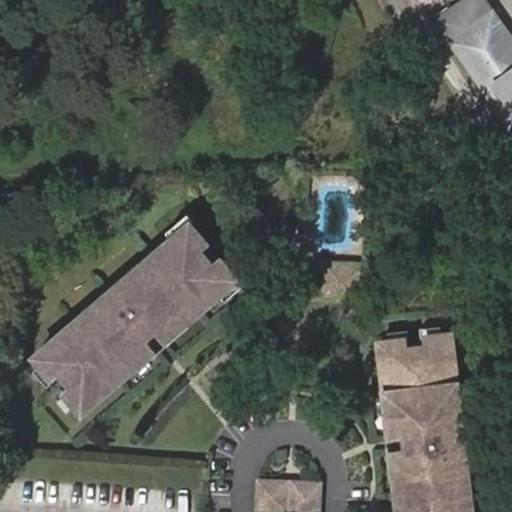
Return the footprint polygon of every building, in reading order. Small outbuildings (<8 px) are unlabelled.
[(431,0),(421,7),(511,135),(511,36),(486,0),(476,0),(457,14),(447,0),(431,0)] [(476,0),(447,0),(457,14),(476,0)] [(167,233),(172,237),(189,222),(194,218),(188,212),(167,233)] [(88,317),(85,314),(36,358),(41,364),(54,378),(58,374),(71,386),(65,393),(76,404),(84,412),(134,370),(130,367),(154,347),(148,341),(157,331),(164,337),(185,319),(188,323),(220,294),(233,282),(227,274),(231,269),(221,259),(216,263),(202,249),(209,244),(189,222),(172,237),(138,268),(142,272),(124,289),(120,284),(107,296),(110,300),(88,317)] [(325,260),(324,274),(346,275),(346,271),(357,271),(358,262),(325,260)] [(288,263),(288,284),(309,285),(309,264),(288,263)] [(118,279),(120,284),(124,289),(142,272),(138,268),(135,265),(118,279)] [(346,275),(324,274),(324,296),(357,297),(357,271),(346,271),(346,275)] [(240,274),(233,282),(220,294),(227,301),(248,282),(240,274)] [(83,309),(85,314),(88,317),(110,300),(107,296),(103,291),(83,309)] [(192,324),(188,323),(185,319),(164,337),(170,344),(192,324)] [(423,336),(426,336),(446,333),(446,325),(423,327),(423,336)] [(390,333),(391,341),(408,339),(411,339),(409,330),(390,333)] [(395,410),(397,435),(407,434),(408,450),(399,450),(402,479),(397,480),(401,511),(474,511),(470,471),(465,471),(463,446),(467,446),(465,429),(462,429),(458,401),(463,401),(455,332),(446,333),(426,336),(428,344),(409,346),(408,339),(391,341),(380,343),(389,410),(395,410)] [(160,353),(154,347),(130,367),(134,370),(138,373),(160,353)] [(54,378),(41,364),(33,371),(48,387),(55,379),(54,378)] [(71,410),(76,404),(65,393),(63,389),(57,396),(71,410)] [(467,401),(463,401),(458,401),(462,429),(465,429),(470,428),(467,401)] [(388,436),(397,435),(395,410),(389,410),(385,411),(388,436)] [(472,444),(467,446),(463,446),(465,471),(470,471),(475,471),(472,444)] [(402,479),(399,450),(390,450),(393,481),(397,480),(402,479)] [(259,480),(259,507),(286,508),(286,481),(259,480)] [(295,480),(295,508),(321,508),(321,481),(295,480)]
